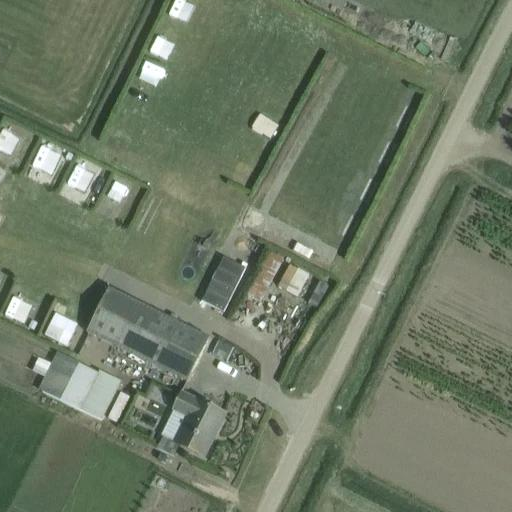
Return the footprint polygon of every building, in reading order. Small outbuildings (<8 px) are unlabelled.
[(181,0),(177,11),(186,16),(193,0),(181,0)] [(295,0),(290,11),(314,22),(319,12),(295,0)] [(171,22),(159,47),(169,52),(181,27),(171,22)] [(370,36),(365,45),(385,55),(390,46),(370,36)] [(144,85),(153,89),(163,66),(153,62),(144,85)] [(135,98),(129,119),(139,121),(144,100),(135,98)] [(33,153),(42,136),(17,123),(8,140),(33,153)] [(112,187),(119,170),(100,162),(93,179),(112,187)] [(245,216),(249,208),(230,199),(226,208),(245,216)] [(253,211),(249,220),(266,227),(270,219),(253,211)] [(223,258),(202,302),(224,314),(245,270),(223,258)] [(308,294),(321,267),(311,262),(298,289),(308,294)] [(0,291),(2,293),(9,275),(0,271),(0,291)] [(229,305),(239,311),(249,292),(239,287),(229,305)] [(209,339),(152,311),(109,289),(87,333),(187,383),(209,339)] [(36,318),(44,299),(27,291),(19,310),(36,318)] [(82,341),(93,318),(70,308),(59,330),(82,341)] [(78,365),(59,402),(79,412),(98,375),(78,365)] [(224,415),(181,394),(174,410),(188,417),(181,431),(166,423),(159,436),(203,458),(224,415)]
